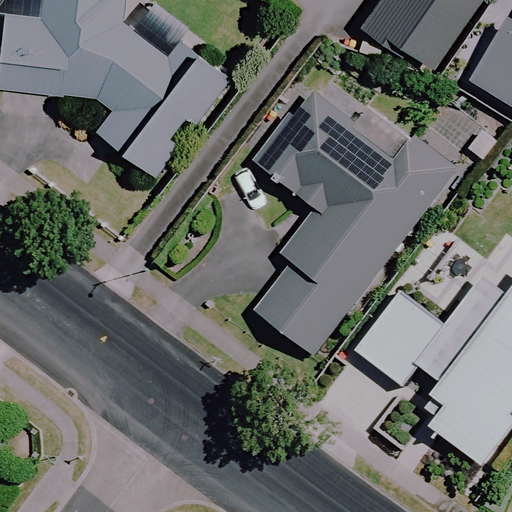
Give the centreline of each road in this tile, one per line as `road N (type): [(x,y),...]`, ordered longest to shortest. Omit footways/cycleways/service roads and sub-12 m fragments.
road 1 (tertiary): [(0,267),(182,391)]
road 2 (tertiary): [(182,391),(358,511)]
road 3 (residential): [(91,511),(182,391)]
